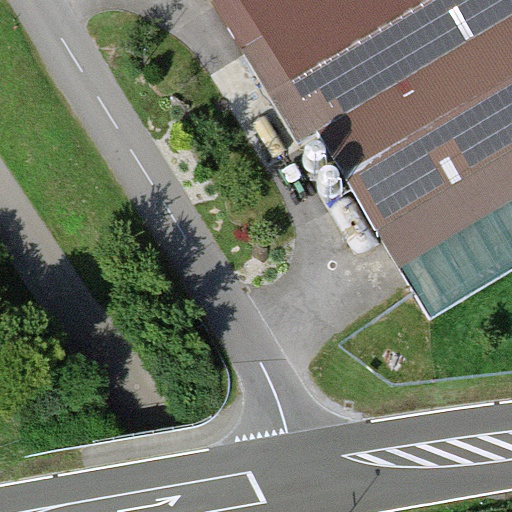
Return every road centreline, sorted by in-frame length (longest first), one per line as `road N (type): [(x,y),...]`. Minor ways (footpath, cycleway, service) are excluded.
road 1 (tertiary): [(37,0),(245,334),(280,400),(300,481)]
road 2 (tertiary): [(0,194),(205,511)]
road 3 (primary): [(300,481),(511,449)]
road 4 (primary): [(150,511),(300,481)]
